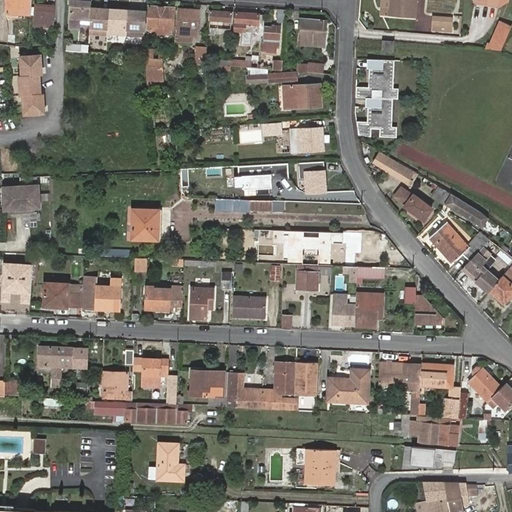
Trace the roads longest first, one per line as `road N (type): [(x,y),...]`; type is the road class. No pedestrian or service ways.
road 1 (track): [(0,418),(487,449),(502,478)]
road 2 (residential): [(0,322),(508,347)]
road 3 (residential): [(508,347),(420,259),(358,178),(342,115),(349,2)]
road 4 (residential): [(376,511),(376,491),(397,477),(511,476)]
